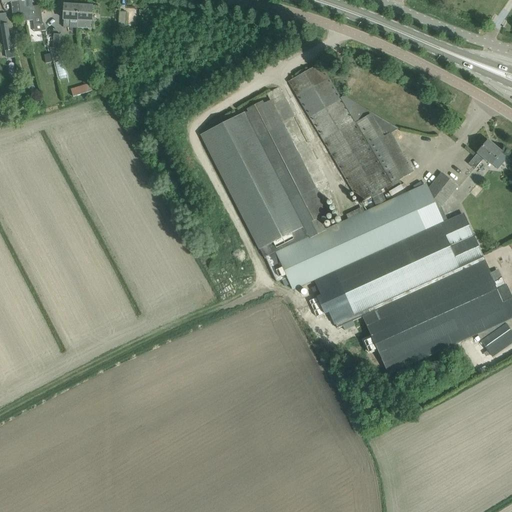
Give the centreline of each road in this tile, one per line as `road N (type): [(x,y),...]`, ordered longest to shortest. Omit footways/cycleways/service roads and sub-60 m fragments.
road 1 (unclassified): [(511,115),(393,50),(243,0)]
road 2 (unclassified): [(372,0),(511,50)]
road 3 (secondary): [(440,48),(315,0)]
